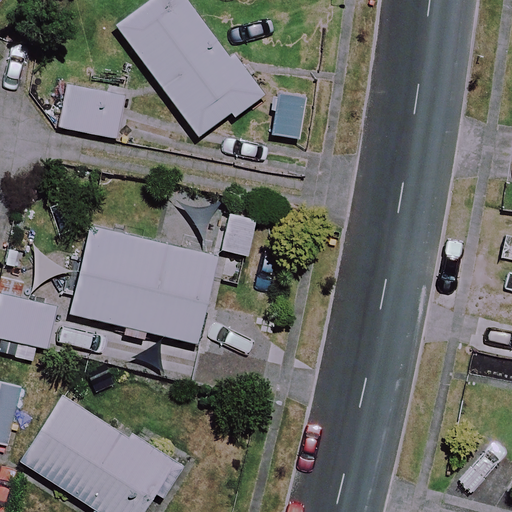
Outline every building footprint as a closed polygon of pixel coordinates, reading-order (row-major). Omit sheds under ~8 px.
[(255,95),(182,0),(151,0),(114,29),(198,139),(255,95)] [(122,97),(63,85),(55,129),(113,141),(122,97)] [(213,260),(85,229),(64,314),(193,345),(213,260)] [(239,243),(235,275),(274,279),(278,248),(239,243)] [(19,286),(0,281),(0,339),(43,350),(53,309),(16,300),(19,286)] [(16,387),(0,383),(0,446),(3,447),(16,387)] [(142,511),(171,462),(60,398),(16,477),(66,505),(77,511),(142,511)]
